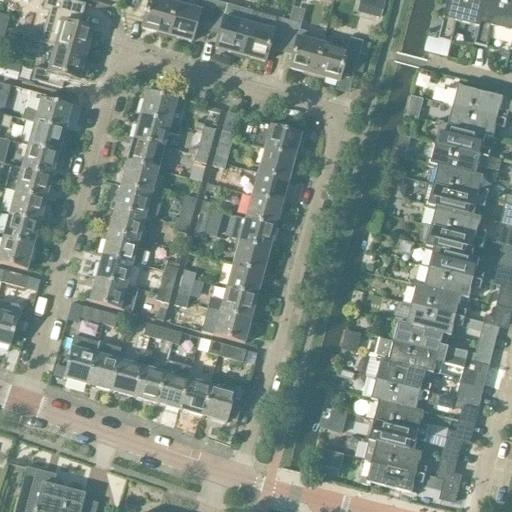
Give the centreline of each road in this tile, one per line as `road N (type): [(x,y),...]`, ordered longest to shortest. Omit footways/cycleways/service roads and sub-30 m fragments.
road 1 (residential): [(236,477),(341,117),(119,56)]
road 2 (residential): [(24,403),(119,56)]
road 3 (residential): [(24,403),(236,477)]
road 4 (residential): [(474,511),(511,368)]
